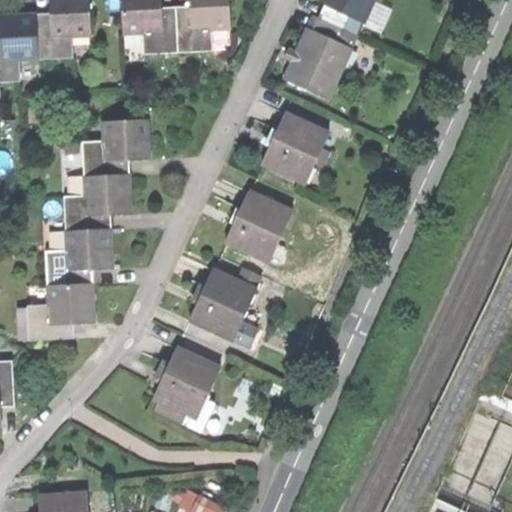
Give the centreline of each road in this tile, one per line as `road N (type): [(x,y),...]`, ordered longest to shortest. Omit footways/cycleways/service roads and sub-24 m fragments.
road 1 (residential): [(0,470),(137,326),(290,0)]
road 2 (residential): [(506,0),(276,506)]
